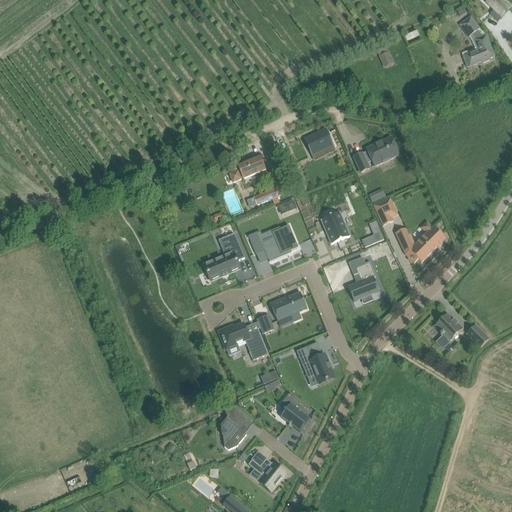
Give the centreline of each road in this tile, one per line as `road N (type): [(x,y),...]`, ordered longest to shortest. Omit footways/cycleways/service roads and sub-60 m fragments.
road 1 (unclassified): [(0,242),(308,111),(417,117),(511,81)]
road 2 (track): [(438,511),(471,398),(388,349),(385,334)]
road 3 (residential): [(361,370),(310,265),(213,304)]
road 4 (residential): [(292,511),(361,370)]
road 5 (residential): [(361,370),(385,334),(454,268)]
